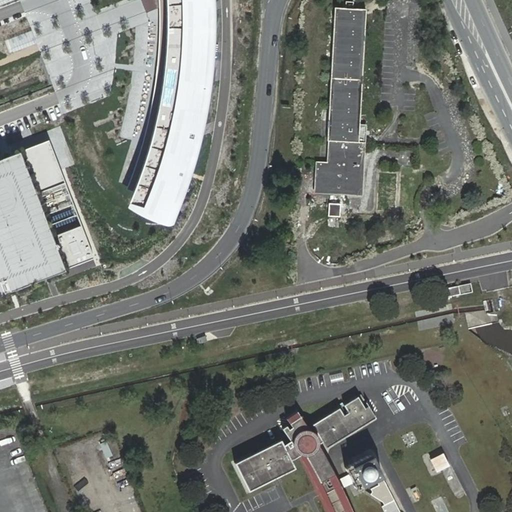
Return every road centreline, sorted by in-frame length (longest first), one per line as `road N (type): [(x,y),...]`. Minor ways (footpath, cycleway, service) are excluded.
road 1 (tertiary): [(0,345),(164,292),(218,255),(255,183),(272,17)]
road 2 (unknown): [(436,240),(435,197),(459,156),(455,125),(428,82),(397,75)]
